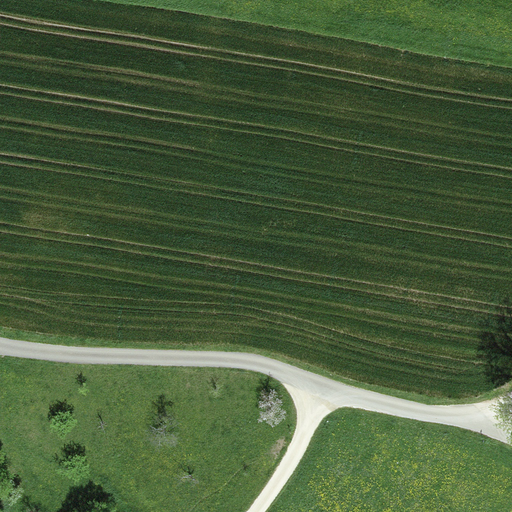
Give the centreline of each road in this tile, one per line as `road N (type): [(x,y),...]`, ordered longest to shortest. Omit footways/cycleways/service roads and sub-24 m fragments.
road 1 (track): [(318,385),(455,416),(511,402)]
road 2 (track): [(255,511),(300,446),(318,385)]
